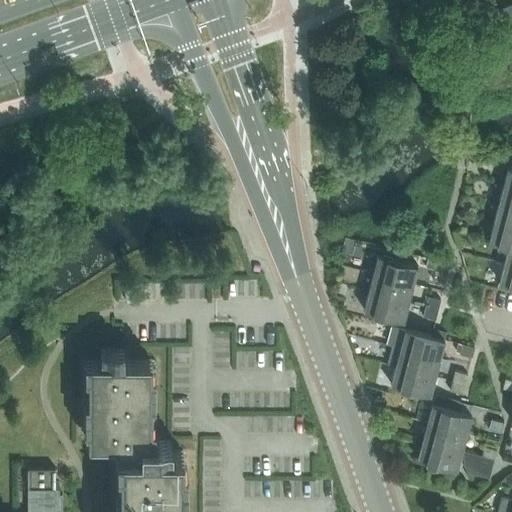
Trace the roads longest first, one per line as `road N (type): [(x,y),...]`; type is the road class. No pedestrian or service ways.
road 1 (tertiary): [(174,0),(261,214),(296,275)]
road 2 (tertiary): [(296,275),(285,194),(217,0)]
road 3 (tertiary): [(381,511),(296,275)]
road 4 (primary): [(0,60),(169,0)]
